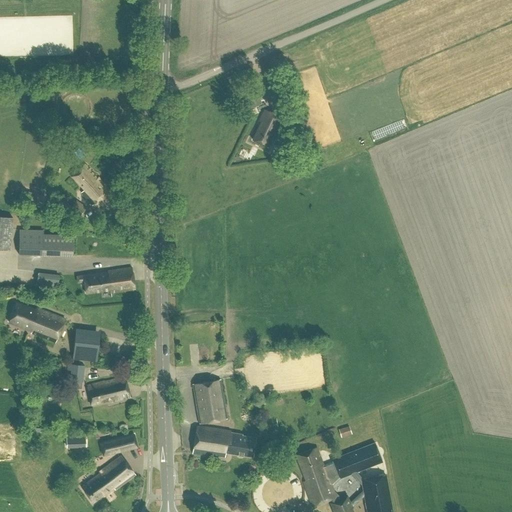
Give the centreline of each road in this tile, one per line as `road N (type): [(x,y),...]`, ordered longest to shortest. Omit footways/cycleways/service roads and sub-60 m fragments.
road 1 (primary): [(167,511),(161,94)]
road 2 (unclassified): [(161,94),(384,0)]
